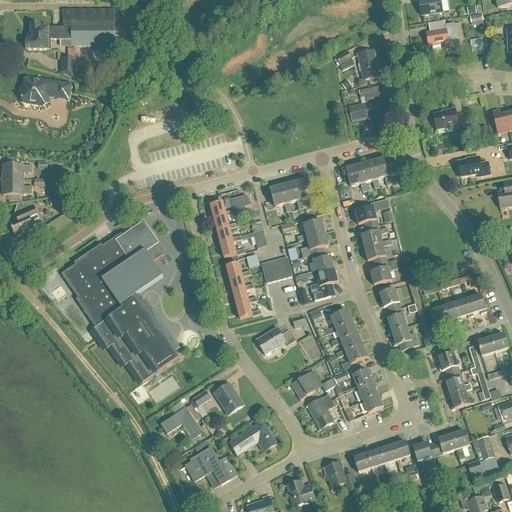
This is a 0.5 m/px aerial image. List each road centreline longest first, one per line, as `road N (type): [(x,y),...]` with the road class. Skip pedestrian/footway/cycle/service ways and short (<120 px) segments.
road 1 (residential): [(309,452),(405,418),(357,295),(320,157)]
road 2 (residential): [(309,452),(234,353),(184,191)]
road 3 (track): [(15,280),(140,430),(177,511)]
road 4 (residential): [(511,321),(409,133)]
road 5 (residential): [(15,280),(111,212),(184,191)]
road 6 (residential): [(184,191),(320,157)]
